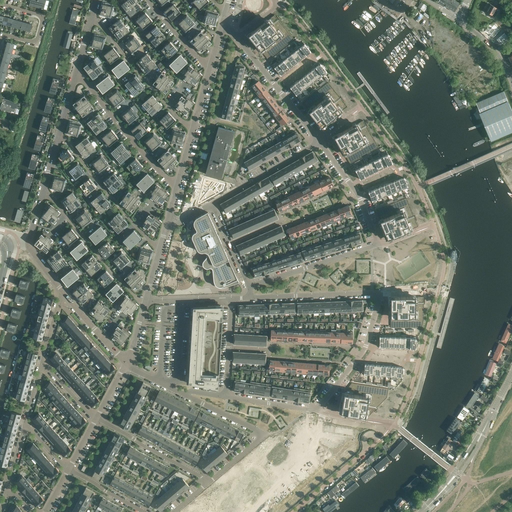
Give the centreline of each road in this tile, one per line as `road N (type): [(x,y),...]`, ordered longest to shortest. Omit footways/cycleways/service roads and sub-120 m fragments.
road 1 (residential): [(186,392),(261,436),(207,483)]
road 2 (residential): [(76,72),(176,189)]
road 3 (residential): [(43,190),(145,301)]
road 4 (residential): [(59,135),(159,247)]
road 5 (residential): [(92,18),(193,127)]
road 6 (residential): [(248,286),(377,243)]
road 7 (residential): [(318,409),(366,346),(381,293)]
road 8 (residential): [(318,141),(235,37)]
road 9 (residential): [(381,293),(248,297)]
road 10 (residential): [(96,417),(207,483)]
road 11 (tertiary): [(421,511),(460,473),(493,410)]
road 12 (tertiary): [(493,410),(420,511)]
road 13 (residential): [(211,203),(318,141)]
